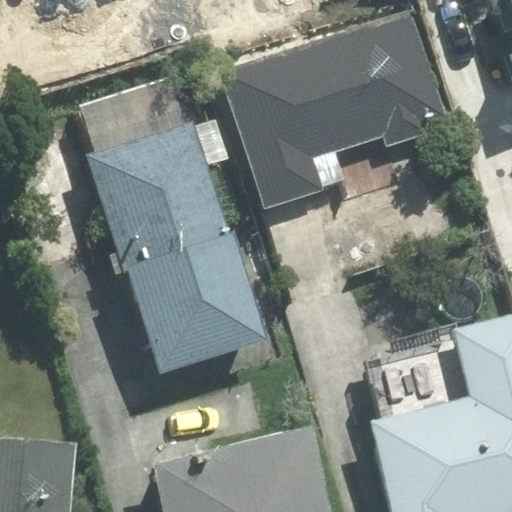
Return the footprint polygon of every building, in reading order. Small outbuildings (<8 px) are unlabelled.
[(409,11),(217,69),(260,204),(342,177),(335,155),(380,140),(383,149),(447,129),(409,11)] [(187,123),(79,157),(146,373),(254,340),(187,123)] [(511,511),(511,316),(439,333),(445,358),(370,376),(381,424),(359,429),(378,511),(511,511)] [(323,511),(304,432),(144,471),(153,511),(323,511)] [(57,511),(62,448),(0,442),(0,511),(57,511)]
